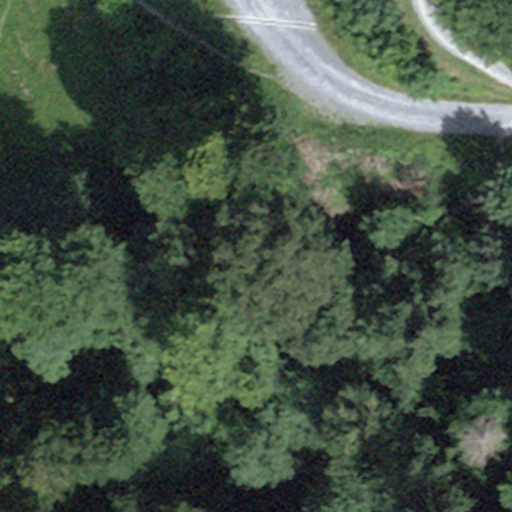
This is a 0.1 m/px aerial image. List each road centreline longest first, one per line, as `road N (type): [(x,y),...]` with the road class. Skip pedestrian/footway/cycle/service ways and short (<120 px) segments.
road 1 (track): [(312,66),(350,95),(404,115),(511,123)]
road 2 (track): [(511,71),(461,49),(419,0)]
